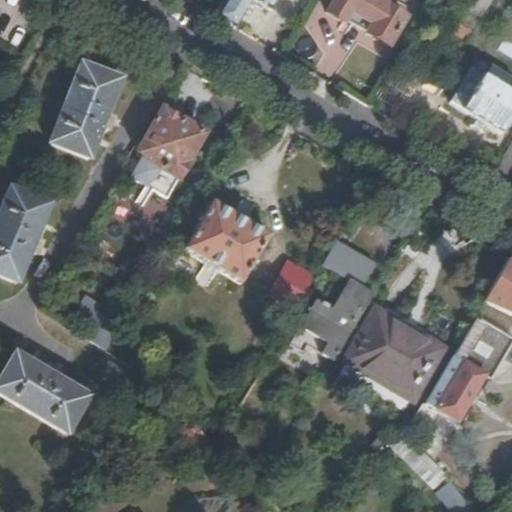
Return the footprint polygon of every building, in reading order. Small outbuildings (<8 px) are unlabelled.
[(222,0),(212,17),(234,30),(250,0),(222,0)] [(341,23),(343,19),(348,12),(370,26),(365,33),(384,47),(402,19),(382,6),(385,0),(331,0),(324,12),(341,23)] [(348,12),(343,19),(365,33),(370,26),(348,12)] [(471,65),(447,105),(499,136),(511,113),(511,96),(485,79),(487,75),(471,65)] [(102,113),(115,80),(75,66),(45,145),(84,160),(96,127),(106,129),(111,116),(102,113)] [(162,112),(159,116),(138,153),(137,156),(143,160),(149,163),(150,165),(157,170),(177,181),(187,166),(184,163),(201,136),(162,112)] [(159,116),(154,113),(132,150),(138,153),(159,116)] [(149,163),(143,160),(130,179),(146,188),(157,170),(150,165),(149,163)] [(33,240),(47,209),(7,192),(0,207),(0,281),(13,286),(27,254),(36,258),(41,244),(33,240)] [(212,205),(183,252),(238,286),(267,237),(212,205)] [(331,365),(370,297),(358,290),(372,266),(335,245),(320,270),(344,285),(328,312),(313,303),(286,348),(299,355),(304,350),(331,365)] [(481,306),(511,318),(511,265),(507,262),(481,306)] [(294,313),(314,280),(288,264),(268,297),(294,313)] [(137,284),(122,274),(106,299),(121,309),(137,284)] [(409,399),(437,353),(375,315),(347,361),(409,399)] [(511,345),(511,339),(475,317),(421,406),(455,427),(484,380),(490,383),(511,345)] [(0,399),(65,439),(89,401),(58,381),(62,374),(49,366),(45,373),(17,356),(0,382),(0,399)] [(213,471),(227,460),(215,448),(189,422),(177,432),(213,471)] [(430,490),(445,476),(404,434),(390,450),(430,490)] [(448,511),(466,511),(469,510),(449,482),(435,493),(448,511)]
